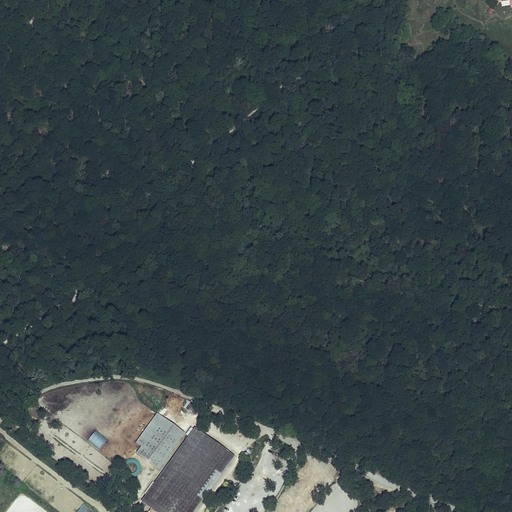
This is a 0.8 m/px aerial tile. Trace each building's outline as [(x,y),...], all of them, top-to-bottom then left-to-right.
[(189,404),(186,409),(191,413),(195,407),(189,404)] [(159,469),(184,434),(157,414),(137,442),(142,446),(136,453),(159,469)] [(195,429),(142,502),(155,511),(192,511),(233,457),(195,429)] [(98,450),(108,440),(97,430),(87,440),(98,450)] [(138,488),(127,479),(120,489),(131,497),(138,488)]
